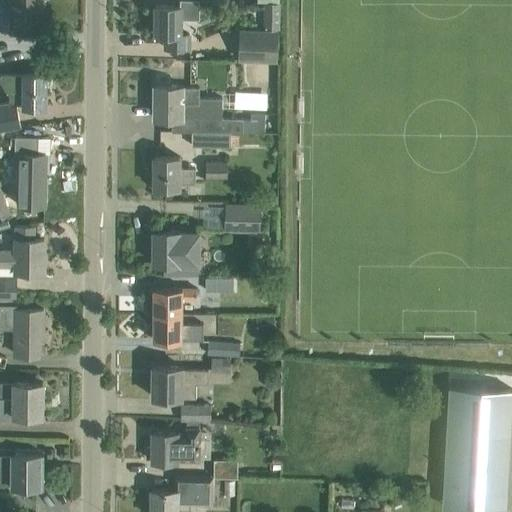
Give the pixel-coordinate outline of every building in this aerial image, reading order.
[(10,0),(11,24),(42,24),(42,0),(10,0)] [(264,1),(263,27),(279,28),(280,2),(264,1)] [(166,48),(190,49),(190,34),(181,34),(181,4),(156,4),(156,34),(166,34),(166,48)] [(240,29),(239,58),(277,60),(278,30),(240,29)] [(47,73),(0,72),(0,79),(6,91),(9,91),(9,100),(0,102),(0,129),(21,125),(17,101),(22,101),(22,105),(47,105),(47,73)] [(155,84),(155,117),(173,117),(191,117),(191,130),(231,131),(243,131),(243,118),(243,117),(222,117),(222,97),(199,96),(200,85),(183,85),(183,84),(155,84)] [(243,118),(243,131),(265,132),(265,113),(251,113),(251,119),(243,118)] [(191,130),(191,144),(231,145),(231,131),(191,130)] [(15,135),(15,152),(20,152),(19,204),(45,204),(46,153),(38,152),(38,135),(15,135)] [(154,186),(180,186),(180,183),(196,183),(196,167),(180,167),(180,155),(155,155),(154,186)] [(228,159),(207,159),(207,176),(228,176),(228,159)] [(0,218),(9,216),(0,190),(0,218)] [(226,227),(263,228),(263,203),(227,203),(226,227)] [(0,221),(0,228),(10,226),(8,219),(0,221)] [(0,294),(15,295),(16,271),(44,271),(45,234),(35,234),(35,225),(15,225),(15,236),(13,236),(12,249),(0,248),(0,294)] [(165,271),(199,271),(199,231),(180,231),(181,230),(154,230),(154,262),(165,262),(165,271)] [(209,276),(209,288),(222,288),(222,276),(209,276)] [(154,286),(154,312),(182,312),(182,298),(197,298),(197,287),(183,287),(183,286),(154,286)] [(16,352),(40,353),(44,353),(45,307),(18,306),(18,302),(0,301),(0,326),(16,327),(16,352)] [(182,312),(154,312),(153,338),(182,339),(182,338),(204,339),(204,323),(182,322),(182,312)] [(258,315),(260,329),(277,326),(275,312),(258,315)] [(210,352),(240,354),(241,337),(211,336),(210,352)] [(232,355),(211,355),(211,368),(211,373),(227,373),(232,373),(232,355)] [(182,365),(154,364),(153,396),(196,396),(196,381),(208,381),(209,368),(182,368),(182,365)] [(0,413),(42,414),(43,381),(0,380),(0,413)] [(511,414),(511,387),(449,384),(442,508),(507,511),(511,414)] [(183,417),(212,417),(212,401),(183,401),(183,417)] [(183,429),(153,429),(152,460),(200,460),(201,425),(183,425),(183,429)] [(11,453),(0,452),(0,482),(42,484),(43,446),(11,446),(11,453)] [(214,475),(238,475),(238,457),(214,457),(214,475)] [(175,488),(152,488),(151,511),(177,511),(178,502),(214,502),(213,474),(175,474),(175,488)] [(225,494),(235,494),(236,478),(226,477),(225,494)]
